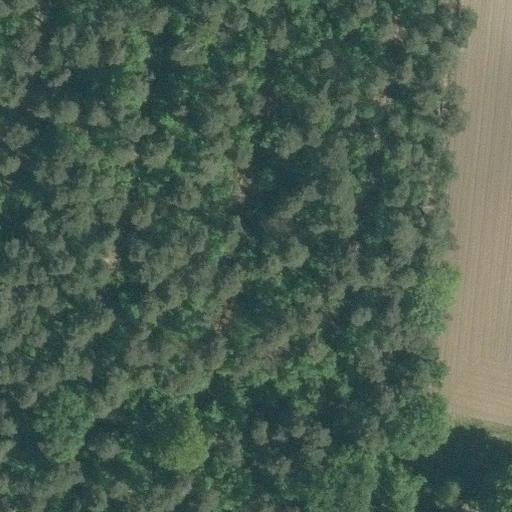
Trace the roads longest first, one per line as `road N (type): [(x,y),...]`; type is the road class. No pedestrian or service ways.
road 1 (track): [(511,500),(82,401),(0,373)]
road 2 (track): [(61,511),(158,0)]
